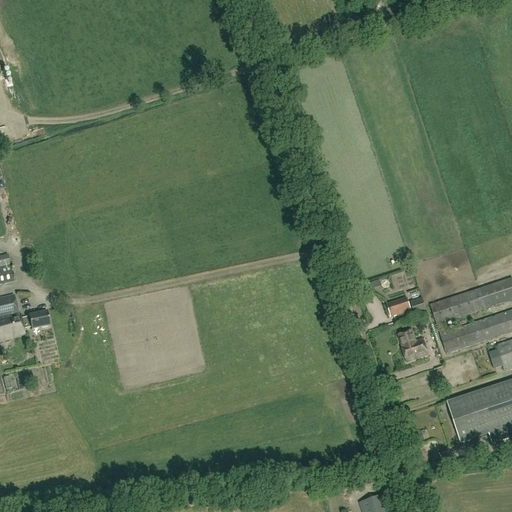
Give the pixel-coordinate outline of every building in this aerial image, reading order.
[(8,254),(0,256),(0,285),(14,282),(8,254)] [(431,306),(438,325),(511,298),(511,277),(431,306)] [(20,320),(14,296),(0,299),(0,340),(25,335),(24,329),(31,328),(32,330),(50,326),(47,312),(29,316),(29,318),(20,320)] [(407,298),(387,305),(392,317),(411,311),(407,298)] [(427,312),(422,299),(411,303),(415,316),(427,312)] [(511,311),(440,335),(446,355),(511,333),(511,311)] [(412,330),(398,335),(402,346),(401,346),(407,362),(428,355),(423,339),(416,341),(412,330)] [(511,340),(495,346),(503,371),(511,367),(511,340)] [(493,444),(511,437),(511,381),(448,403),(461,444),(490,435),(493,444)] [(414,436),(416,443),(424,441),(424,440),(422,433),(414,436)] [(390,511),(385,495),(359,503),(362,511),(390,511)] [(347,511),(358,507),(355,498),(344,501),(347,511)]
